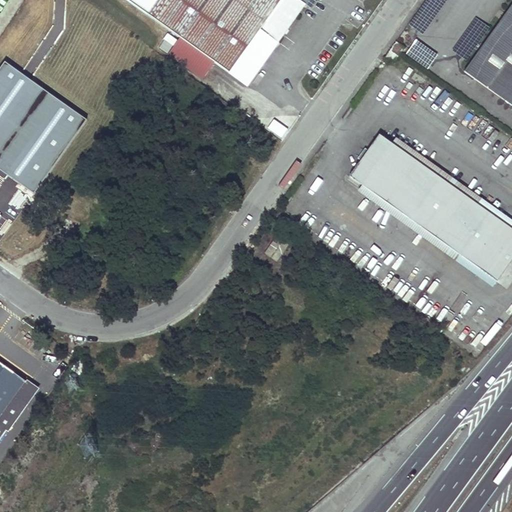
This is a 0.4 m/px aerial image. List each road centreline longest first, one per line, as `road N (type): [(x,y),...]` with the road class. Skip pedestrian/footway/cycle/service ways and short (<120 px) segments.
road 1 (unclassified): [(0,278),(60,320),(116,328),(161,319),(205,279),(408,0)]
road 2 (unknown): [(511,311),(485,306),(347,215),(335,175)]
road 3 (motorway): [(511,346),(373,511)]
road 4 (unknown): [(358,138),(381,114),(408,109),(511,190)]
road 5 (motorway): [(511,398),(428,511)]
